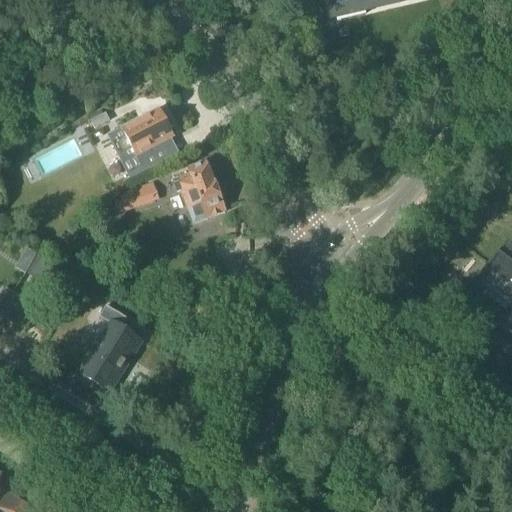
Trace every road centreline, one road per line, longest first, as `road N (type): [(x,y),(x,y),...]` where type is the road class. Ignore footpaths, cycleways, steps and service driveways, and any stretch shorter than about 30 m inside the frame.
road 1 (tertiary): [(327,260),(263,124),(227,71),(149,0)]
road 2 (track): [(230,497),(0,351)]
road 3 (tertiary): [(222,511),(279,392),(327,260)]
road 4 (tertiary): [(411,190),(511,66)]
